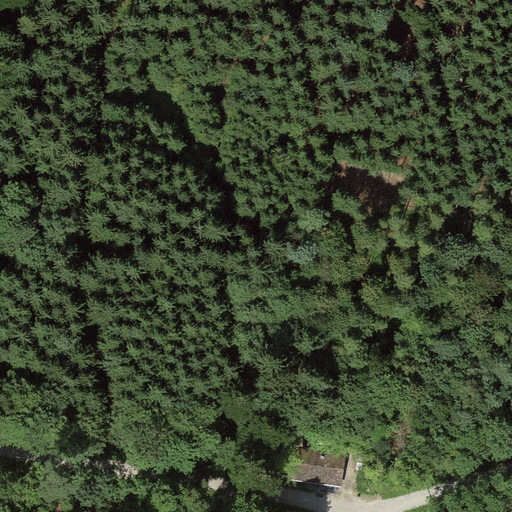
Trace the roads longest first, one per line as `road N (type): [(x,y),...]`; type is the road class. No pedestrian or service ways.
road 1 (track): [(352,511),(0,452)]
road 2 (track): [(511,470),(371,511)]
